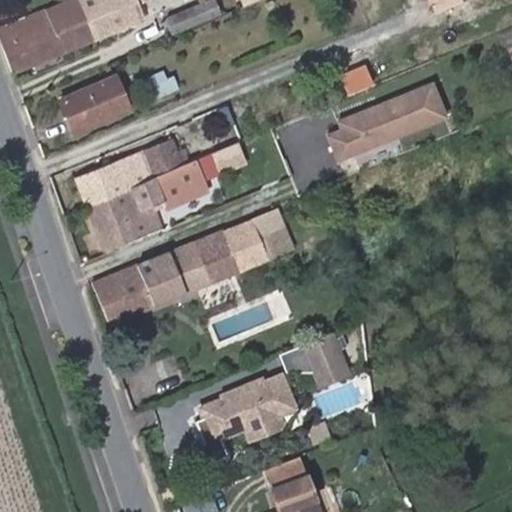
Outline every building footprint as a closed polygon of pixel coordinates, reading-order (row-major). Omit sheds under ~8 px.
[(96,38),(79,0),(66,0),(0,26),(0,33),(14,71),(96,38)] [(79,0),(96,38),(142,19),(133,0),(79,0)] [(219,11),(213,0),(205,0),(168,16),(174,30),(219,11)] [(219,0),(223,11),(239,7),(237,0),(219,0)] [(335,31),(264,61),(273,83),(279,97),(350,69),(335,31)] [(220,105),(273,83),(264,61),(211,83),(220,105)] [(162,69),(144,76),(155,100),(179,89),(173,75),(166,78),(162,69)] [(69,116),(82,111),(87,126),(129,109),(115,75),(61,98),(69,116)] [(451,119),(436,82),(338,121),(341,130),(327,135),(338,164),(451,119)] [(87,126),(82,111),(69,116),(75,131),(87,126)] [(300,118),(280,129),(286,140),(306,130),(300,118)] [(184,146),(175,149),(181,164),(213,150),(205,131),(182,140),(184,146)] [(155,175),(176,166),(166,143),(148,152),(146,147),(78,175),(89,204),(155,175)] [(176,166),(155,175),(165,198),(168,205),(227,181),(213,150),(181,164),(176,166)] [(161,225),(152,203),(165,198),(155,175),(89,204),(106,247),(161,225)] [(303,217),(319,211),(315,197),(298,202),(303,217)] [(290,246),(275,209),(95,282),(109,319),(290,246)] [(310,339),(322,368),(349,357),(337,328),(310,339)] [(353,369),(349,357),(322,368),(327,380),(353,369)] [(228,392),(230,399),(221,402),(220,399),(198,408),(212,440),(242,428),(246,437),(279,424),(275,415),(291,408),(278,375),(262,381),(261,378),(228,392)] [(153,407),(133,412),(136,428),(157,424),(153,407)] [(305,430),(313,445),(331,436),(323,421),(305,430)] [(269,486),(278,511),(319,511),(305,472),(269,486)]
